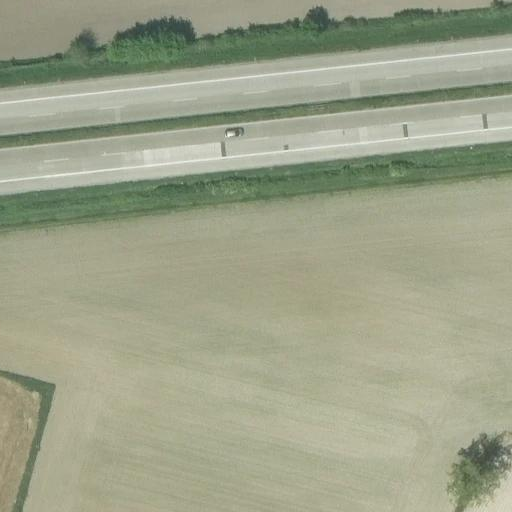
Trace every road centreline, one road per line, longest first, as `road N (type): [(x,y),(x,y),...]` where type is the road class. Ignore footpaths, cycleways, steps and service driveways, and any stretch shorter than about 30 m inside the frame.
road 1 (motorway): [(511,67),(0,122)]
road 2 (motorway): [(0,169),(511,115)]
road 3 (track): [(511,174),(0,228)]
